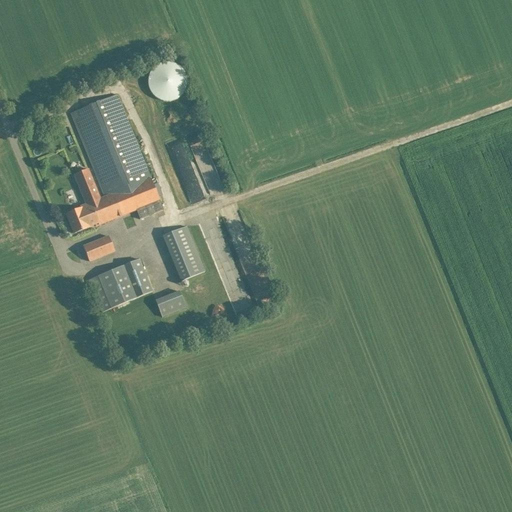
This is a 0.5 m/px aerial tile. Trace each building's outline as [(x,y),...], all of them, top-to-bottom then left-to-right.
[(147,80),(147,82),(147,84),(147,85),(148,87),(148,89),(149,90),(150,92),(151,93),(152,95),(153,96),(154,97),(155,98),(157,99),(158,100),(160,100),(162,101),(163,101),(165,101),(167,102),(168,101),(170,101),(172,101),(173,100),(175,100),(176,99),(178,98),(179,97),(180,96),(182,95),(183,93),(184,92),(184,90),(185,89),(186,87),(186,86),(186,84),(186,82),(186,81),(186,79),(186,77),(185,76),(184,74),(184,72),(183,71),(182,70),(181,68),(179,67),(178,66),(177,65),(175,64),(174,64),(172,63),(170,63),(169,63),(167,62),(165,63),(163,63),(162,63),(160,64),(159,64),(157,65),(156,66),(154,67),(153,68),(152,69),(151,71),(150,72),(149,74),(148,75),(148,77),(147,79),(147,80)] [(145,84),(117,95),(71,113),(105,197),(100,199),(89,172),(75,177),(86,204),(81,207),(82,208),(66,215),(74,233),(96,224),(96,226),(136,210),(140,220),(163,211),(193,198),(155,101),(153,102),(145,84)] [(189,138),(209,198),(224,193),(203,133),(189,138)] [(163,236),(181,282),(206,272),(187,226),(163,236)] [(109,237),(108,237),(92,243),(83,246),(89,261),(99,258),(115,251),(109,237)] [(139,260),(98,276),(89,280),(102,312),(152,292),(139,260)] [(155,301),(162,318),(186,309),(179,291),(155,301)]
